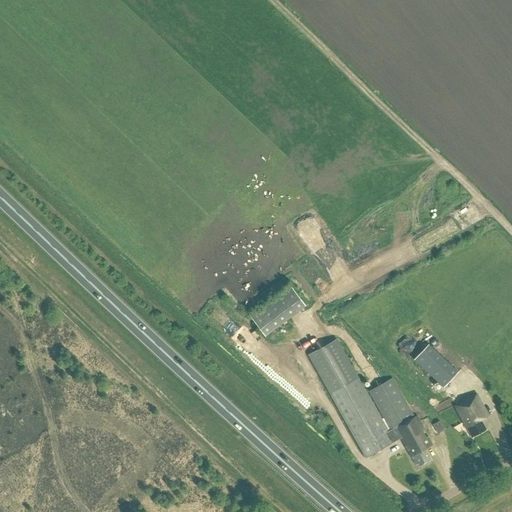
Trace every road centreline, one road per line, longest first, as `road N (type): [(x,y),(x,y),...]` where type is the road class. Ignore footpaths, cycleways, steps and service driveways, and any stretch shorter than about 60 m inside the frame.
road 1 (trunk): [(341,511),(0,196)]
road 2 (track): [(273,0),(511,230)]
